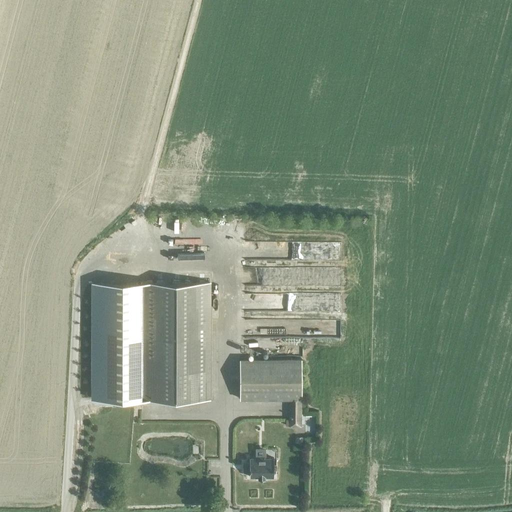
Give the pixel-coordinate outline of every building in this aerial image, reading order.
[(141,282),(90,281),(90,398),(141,398),(141,282)] [(209,282),(141,282),(141,398),(209,398),(209,282)] [(240,398),(301,398),(301,358),(240,358),(240,398)] [(316,434),(316,417),(306,417),(306,434),(316,434)] [(273,476),(273,458),(264,458),(264,451),(255,450),(255,458),(249,458),(249,476),(258,476),(258,478),(264,478),(264,476),(273,476)]
